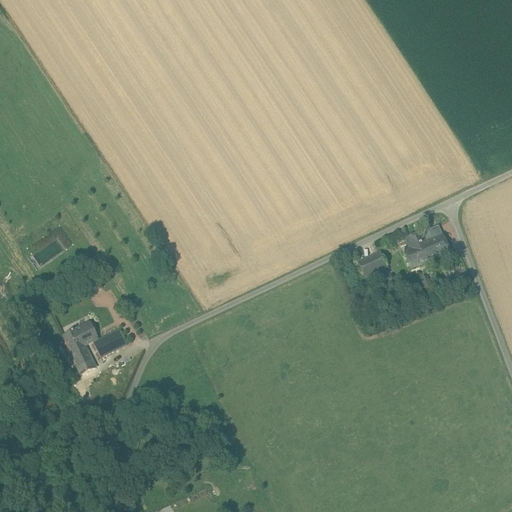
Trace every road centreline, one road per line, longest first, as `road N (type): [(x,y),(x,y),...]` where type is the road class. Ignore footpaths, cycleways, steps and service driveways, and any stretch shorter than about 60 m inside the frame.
road 1 (unclassified): [(129,511),(111,470),(110,444),(144,365),(167,336),(447,204)]
road 2 (unclassified): [(511,362),(447,204)]
